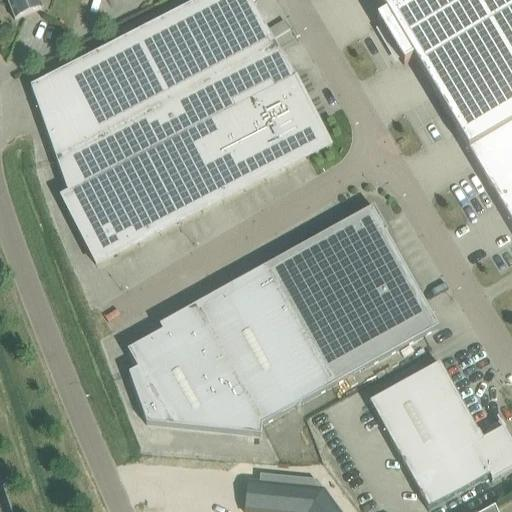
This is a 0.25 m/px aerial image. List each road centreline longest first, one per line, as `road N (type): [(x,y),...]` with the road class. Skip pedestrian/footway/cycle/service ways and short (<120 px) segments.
road 1 (residential): [(116,298),(379,155)]
road 2 (residential): [(115,511),(0,242)]
road 3 (unclassified): [(511,370),(379,155)]
road 4 (unclassified): [(379,155),(284,0)]
